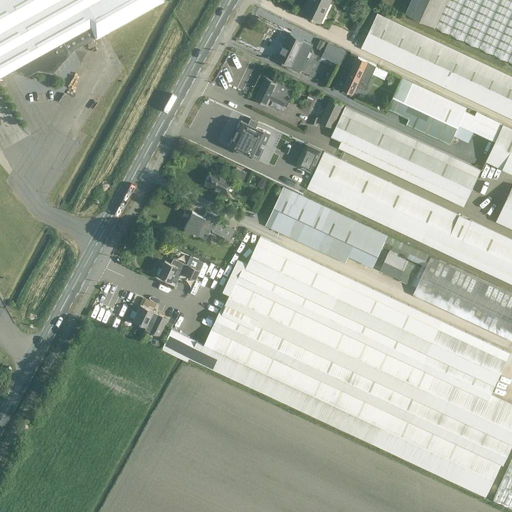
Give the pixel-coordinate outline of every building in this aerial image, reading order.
[(0,0),(0,76),(16,67),(19,74),(26,76),(38,69),(52,73),(73,49),(96,36),(96,37),(163,0),(0,0)] [(312,0),(305,14),(321,22),(331,0),(312,0)] [(435,26),(447,0),(411,0),(406,12),(435,26)] [(511,0),(447,0),(435,26),(511,61),(511,0)] [(511,75),(378,13),(365,40),(362,47),(511,117),(511,75)] [(356,20),(351,30),(357,34),(363,23),(356,20)] [(310,50),(303,47),(301,46),(304,39),(291,33),(284,45),(285,46),(283,51),(282,50),(278,58),(292,65),(297,55),(306,59),(310,50)] [(320,38),(316,46),(322,49),(326,41),(320,38)] [(322,55),(325,56),(340,64),(346,50),(328,43),(322,55)] [(366,89),(373,74),(384,79),(388,71),(376,66),(377,64),(369,61),(358,56),(343,88),(352,93),(356,85),(366,89)] [(511,172),(511,127),(504,124),(477,111),(475,115),(465,111),(467,107),(402,76),(386,113),(450,143),(454,134),(469,141),(474,129),(496,139),(486,161),(511,172)] [(266,77),(256,99),(267,104),(270,98),(287,106),(296,87),(278,78),(276,82),(266,77)] [(308,110),(314,98),(308,96),(302,108),(308,110)] [(330,98),(320,120),(333,126),(343,104),(330,98)] [(465,205),(480,171),(481,168),(346,106),(329,141),(465,205)] [(229,144),(229,145),(230,146),(250,155),(249,155),(251,156),(258,159),(263,148),(259,146),(261,142),(265,144),(269,133),(263,130),(262,129),(261,130),(255,127),(258,121),(250,118),(248,123),(242,120),(241,120),(240,121),(237,129),(236,129),(236,130),(233,135),(233,136),(229,144)] [(307,144),(297,164),(298,165),(311,170),(312,171),(322,150),(308,143),(307,143),(307,144)] [(511,237),(325,151),(308,187),(511,282),(511,237)] [(233,173),(243,178),(246,171),(236,167),(233,173)] [(205,184),(215,188),(224,193),(231,179),(211,170),(205,184)] [(261,178),(257,185),(264,189),(268,182),(261,178)] [(383,245),(388,235),(284,186),(266,224),(358,267),(361,260),(373,266),(383,245)] [(511,186),(497,220),(511,226),(511,186)] [(202,224),(213,228),(213,229),(217,220),(219,216),(206,210),(203,216),(192,211),(184,228),(192,232),(192,233),(194,234),(194,233),(197,234),(202,224)] [(235,228),(217,220),(213,229),(213,228),(212,230),(230,239),(235,228)] [(431,255),(388,235),(383,245),(426,265),(431,255)] [(162,349),(182,359),(188,361),(190,358),(486,496),(502,463),(504,464),(511,446),(511,403),(491,394),(511,352),(261,236),(241,277),(232,273),(224,290),(230,293),(223,308),(222,307),(205,343),(172,328),(162,349)] [(380,269),(417,286),(425,268),(389,251),(380,269)] [(511,293),(431,255),(426,265),(425,268),(417,286),(413,294),(511,339),(511,293)] [(158,275),(176,283),(181,272),(195,279),(199,270),(199,269),(203,261),(198,259),(193,257),(190,256),(187,264),(173,258),(171,263),(165,260),(158,275)] [(165,325),(169,317),(154,310),(140,304),(139,305),(140,306),(139,308),(138,308),(133,319),(146,325),(145,327),(159,334),(163,324),(165,325)] [(511,459),(494,499),(511,507),(511,459)]
